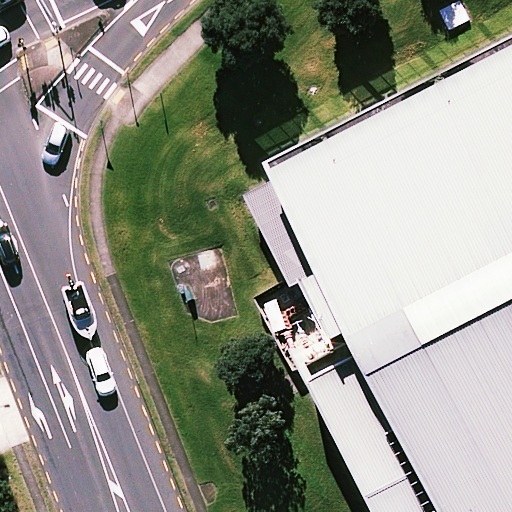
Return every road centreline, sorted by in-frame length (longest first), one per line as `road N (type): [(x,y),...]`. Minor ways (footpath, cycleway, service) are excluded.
road 1 (secondary): [(146,0),(62,124),(25,252)]
road 2 (tertiary): [(25,252),(122,511)]
